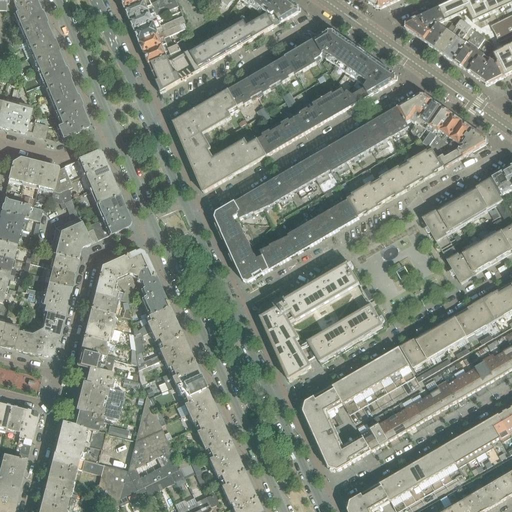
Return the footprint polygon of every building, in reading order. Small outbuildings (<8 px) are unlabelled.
[(13,0),(0,0),(0,12),(7,12),(15,10),(11,1),(13,0)] [(43,20),(35,2),(34,0),(13,0),(11,1),(15,10),(17,15),(15,16),(21,30),(43,20)] [(149,0),(121,0),(126,11),(149,1),(149,0)] [(130,21),(177,2),(175,0),(164,0),(152,5),(150,1),(149,1),(126,11),(130,21)] [(223,5),(226,0),(211,0),(208,6),(218,13),(224,5),(223,5)] [(241,0),(240,0),(226,0),(223,5),(224,5),(228,8),(234,0),(239,0),(240,1),(241,0)] [(271,0),(240,0),(241,0),(261,15),(263,12),(271,0)] [(299,10),(292,4),(285,0),(271,0),(263,12),(272,17),(269,19),(275,29),(299,15),(299,10)] [(375,9),(380,0),(366,0),(370,2),(368,4),(375,9)] [(402,0),(380,0),(375,9),(376,9),(381,10),(402,0)] [(460,0),(444,7),(439,10),(442,15),(445,23),(449,21),(457,17),(468,12),(462,0),(460,0)] [(488,0),(462,0),(468,12),(473,24),(494,14),(488,0)] [(511,0),(488,0),(494,14),(511,5),(511,0)] [(157,18),(179,8),(177,2),(130,21),(135,31),(151,25),(158,21),(157,18)] [(448,33),(438,26),(441,25),(445,23),(439,10),(406,25),(406,30),(435,51),(448,33)] [(140,44),(180,27),(186,24),(183,18),(181,13),(175,16),(177,21),(168,25),(168,23),(167,23),(164,24),(163,21),(159,23),(158,21),(151,25),(135,31),(140,44)] [(162,95),(243,47),(275,29),(269,19),(268,17),(247,30),(244,24),(191,55),(193,59),(189,61),(183,51),(182,52),(171,56),(168,57),(149,65),(162,95)] [(55,48),(49,34),(43,20),(21,30),(27,45),(22,48),(27,60),(32,57),(32,58),(55,48)] [(445,58),(467,26),(465,25),(462,22),(460,23),(459,25),(456,29),(452,26),(448,33),(435,51),(445,58)] [(165,40),(183,32),(182,31),(188,29),(186,24),(180,27),(140,44),(144,54),(167,45),(165,40)] [(467,46),(463,43),(467,37),(471,40),(475,34),(471,31),(472,29),(467,26),(445,58),(454,65),(467,46)] [(336,68),(352,46),(334,34),(329,34),(306,48),(315,64),(322,60),(325,55),(329,58),(327,62),(336,68)] [(470,62),(477,52),(485,40),(475,34),(471,40),(467,46),(454,65),(468,74),(474,65),(470,62)] [(168,57),(167,54),(170,53),(171,56),(182,52),(180,48),(178,46),(169,50),(167,45),(144,54),(149,65),(168,57)] [(356,82),(371,60),(352,46),(336,68),(356,82)] [(511,46),(493,55),(496,61),(506,79),(511,75),(511,46)] [(67,76),(61,62),(55,48),(32,58),(44,86),(67,76)] [(315,64),(306,48),(287,59),(296,75),(297,77),(316,66),(315,64)] [(478,81),(491,62),(477,52),(470,62),(474,65),(468,74),(478,81)] [(296,75),(287,59),(258,76),(268,93),(271,91),(271,90),(282,83),(283,84),(290,80),(290,79),(296,75)] [(352,109),(396,83),(396,78),(381,67),(371,60),(356,82),(365,89),(364,90),(365,91),(354,98),(347,94),(346,96),(352,109)] [(506,79),(496,61),(491,62),(478,81),(486,87),(490,87),(506,79)] [(78,104),(73,90),(67,76),(44,86),(56,113),(78,104)] [(268,93),(258,76),(228,93),(238,109),(244,106),(245,107),(252,103),(251,101),(263,94),(264,96),(268,93)] [(0,129),(25,136),(28,123),(32,107),(18,104),(19,100),(16,99),(18,92),(13,91),(12,98),(16,99),(14,103),(3,100),(2,104),(0,110),(0,129)] [(324,125),(352,109),(346,96),(342,91),(333,97),(332,95),(313,106),(315,109),(324,125)] [(240,112),(238,109),(228,93),(205,107),(217,129),(218,128),(222,136),(229,132),(226,127),(224,128),(223,125),(231,120),(230,118),(240,112)] [(423,116),(432,103),(425,98),(420,97),(398,110),(407,125),(411,123),(418,113),(423,116)] [(426,132),(442,109),(432,103),(423,116),(418,113),(411,123),(416,126),(411,133),(416,141),(419,141),(427,132),(426,132)] [(86,131),(88,126),(78,104),(56,113),(62,127),(58,129),(53,131),(58,143),(79,134),(86,131)] [(217,129),(205,107),(174,125),(188,158),(200,151),(203,155),(208,152),(211,150),(203,137),(217,129)] [(296,142),(324,125),(315,109),(308,112),(308,111),(300,115),(301,117),(290,123),(289,122),(285,124),(296,142)] [(431,146),(453,117),(442,109),(426,132),(427,132),(431,135),(423,145),(429,149),(431,146)] [(409,129),(407,125),(398,110),(379,121),(390,140),(394,138),(396,141),(407,135),(405,131),(409,129)] [(460,147),(472,130),(453,117),(431,146),(435,151),(440,160),(445,158),(447,157),(453,149),(457,152),(460,147)] [(390,140),(379,121),(360,132),(371,152),(376,150),(378,155),(390,148),(387,143),(391,141),(390,140)] [(32,137),(35,125),(28,123),(25,136),(32,137)] [(267,158),(296,142),(285,124),(281,126),(282,128),(271,134),(270,133),(262,137),(263,139),(258,142),(267,158)] [(38,139),(41,126),(35,125),(32,137),(38,139)] [(44,140),(47,128),(41,126),(38,139),(44,140)] [(445,170),(487,146),(487,141),(472,130),(460,147),(463,149),(446,160),(445,158),(440,160),(444,169),(445,170)] [(371,152),(360,132),(340,144),(352,164),(371,152)] [(267,158),(258,142),(256,139),(246,145),(244,143),(230,151),(242,173),(267,158)] [(352,164),(340,144),(321,155),(331,173),(332,175),(337,173),(340,178),(351,171),(348,166),(352,164)] [(242,173),(230,151),(213,161),(208,152),(203,155),(200,151),(188,158),(204,195),(242,173)] [(443,170),(433,151),(428,154),(427,152),(404,166),(405,167),(416,186),(422,182),(421,180),(422,179),(424,183),(436,176),(434,173),(438,171),(439,172),(443,170)] [(106,169),(101,156),(96,154),(78,162),(85,178),(106,169)] [(331,173),(321,155),(302,166),(313,184),(317,182),(320,187),(331,180),(328,175),(331,173)] [(38,189),(43,167),(20,161),(13,165),(8,183),(9,183),(9,182),(38,189)] [(75,181),(69,166),(65,168),(64,170),(70,183),(75,181)] [(313,184),(302,166),(293,171),(308,196),(313,193),(309,186),(313,184)] [(53,194),(58,172),(57,170),(43,167),(38,189),(52,193),(51,194),(53,194)] [(416,186),(405,167),(401,169),(400,168),(376,182),(376,184),(387,202),(395,197),(396,199),(408,192),(407,191),(416,186)] [(503,197),(511,192),(511,190),(511,189),(511,168),(493,180),(503,197)] [(118,198),(116,192),(106,169),(85,178),(97,207),(118,198)] [(72,189),(70,183),(64,170),(58,172),(53,194),(50,204),(60,206),(64,204),(71,202),(71,201),(68,191),(72,189)] [(308,196),(293,171),(284,176),(294,195),(298,192),(302,200),(308,196)] [(291,197),(294,195),(284,176),(266,187),(275,206),(280,203),(283,208),(294,202),(291,197)] [(446,236),(492,209),(496,207),(509,229),(511,227),(511,217),(501,198),(503,197),(493,180),(423,220),(442,252),(452,246),(446,236)] [(387,202),(376,184),(373,186),(372,184),(347,199),(349,202),(359,219),(367,214),(368,215),(380,209),(378,206),(382,204),(383,205),(387,202)] [(266,187),(256,193),(265,212),(275,207),(275,206),(266,187)] [(265,212),(256,193),(234,206),(240,216),(244,214),(247,219),(255,215),(255,216),(265,212)] [(20,200),(7,197),(5,202),(18,205),(20,200)] [(128,229),(130,224),(118,198),(97,207),(103,221),(110,236),(109,237),(128,229)] [(360,220),(359,219),(349,202),(345,205),(342,200),(331,206),(334,211),(330,214),(340,232),(360,220)] [(43,212),(18,205),(5,202),(2,214),(24,220),(40,224),(43,212)] [(84,230),(79,220),(71,202),(64,204),(70,218),(51,227),(49,235),(54,236),(49,255),(55,258),(77,263),(79,252),(81,250),(91,245),(84,230)] [(238,228),(235,220),(239,218),(241,222),(247,219),(244,214),(240,216),(234,206),(217,215),(216,220),(222,234),(222,235),(238,228)] [(340,232),(330,214),(326,215),(322,208),(316,211),(331,237),(340,232)] [(331,237),(316,211),(311,215),(315,222),(312,224),(322,242),(331,237)] [(0,243),(17,248),(20,234),(24,220),(2,214),(0,223),(0,243)] [(110,236),(103,221),(84,230),(91,245),(109,237),(110,236)] [(322,242),(312,224),(308,226),(305,221),(294,228),(297,233),(293,235),(304,253),(322,242)] [(241,226),(238,228),(222,235),(232,257),(251,248),(241,226)] [(462,286),(511,256),(511,227),(509,229),(459,258),(453,248),(443,254),(462,286)] [(279,267),(304,253),(293,235),(289,237),(290,239),(270,248),(271,250),(279,267)] [(11,270),(13,262),(17,248),(0,243),(0,273),(10,276),(14,277),(16,271),(11,270)] [(264,276),(259,264),(258,262),(256,259),(251,248),(232,257),(239,272),(244,283),(250,284),(264,276)] [(279,267),(271,250),(261,254),(263,260),(258,262),(259,264),(264,276),(279,267)] [(137,282),(141,272),(149,268),(143,254),(139,253),(102,269),(101,272),(110,274),(116,282),(115,283),(126,295),(130,299),(137,282)] [(70,290),(77,263),(55,258),(48,285),(70,290)] [(385,330),(373,310),(348,266),(285,302),(285,301),(274,307),(277,310),(261,319),(289,382),(312,369),(308,363),(317,358),(322,367),(385,330)] [(168,309),(149,268),(141,272),(137,282),(143,284),(145,290),(143,291),(146,298),(143,300),(151,317),(168,309)] [(113,316),(117,301),(117,300),(115,300),(116,293),(113,292),(115,283),(116,282),(110,274),(101,272),(92,310),(113,316)] [(0,303),(3,304),(6,291),(10,276),(0,273),(0,303)] [(511,284),(483,302),(495,323),(510,314),(511,313),(511,284)] [(62,319),(70,290),(48,285),(43,307),(39,306),(38,312),(46,315),(62,319)] [(477,334),(495,323),(483,302),(401,349),(414,370),(422,366),(457,346),(466,340),(477,334)] [(23,309),(22,313),(23,316),(24,315),(31,327),(37,324),(33,319),(32,320),(27,310),(24,309),(23,308),(23,309)] [(180,337),(172,319),(168,309),(151,317),(143,321),(145,326),(147,325),(151,333),(144,337),(148,347),(155,343),(155,342),(157,341),(160,346),(180,337)] [(112,321),(113,317),(113,316),(92,310),(84,339),(106,345),(106,344),(115,347),(116,341),(120,342),(121,339),(134,343),(133,337),(113,332),(115,322),(112,321)] [(58,338),(62,319),(46,315),(42,331),(32,337),(36,347),(38,347),(36,356),(37,356),(49,359),(52,357),(55,342),(56,339),(58,338)] [(36,347),(32,337),(17,333),(18,331),(13,330),(14,329),(9,328),(10,323),(5,322),(4,326),(3,326),(0,338),(0,347),(35,357),(36,356),(38,347),(36,347)] [(193,364),(188,354),(180,337),(160,346),(162,350),(159,352),(160,352),(156,354),(158,357),(144,363),(142,359),(143,359),(141,355),(138,356),(136,356),(137,368),(138,373),(141,371),(149,368),(159,363),(164,361),(168,370),(170,369),(172,373),(180,370),(193,364)] [(105,349),(106,345),(84,339),(77,367),(90,371),(110,376),(114,362),(106,360),(108,350),(105,349)] [(511,349),(511,348),(511,347),(511,345),(501,350),(503,354),(511,368),(511,349)] [(464,358),(473,352),(471,348),(462,354),(464,358)] [(410,368),(399,350),(389,356),(400,374),(410,368)] [(511,372),(511,368),(503,354),(495,359),(494,359),(504,377),(511,372)] [(504,377),(494,359),(495,359),(493,355),(492,356),(483,361),(485,364),(495,382),(504,377)] [(400,374),(389,356),(380,361),(390,379),(400,374)] [(390,379),(380,361),(371,367),(381,384),(390,379)] [(205,391),(197,374),(193,364),(180,370),(172,373),(174,378),(172,379),(179,396),(180,398),(183,396),(185,401),(205,391)] [(495,382),(485,364),(475,370),(486,388),(495,382)] [(381,384),(371,367),(361,372),(371,390),(381,384)] [(486,388),(475,370),(466,375),(476,393),(486,388)] [(112,386),(114,382),(111,381),(112,376),(110,376),(90,371),(86,385),(124,395),(124,394),(126,390),(112,386)] [(147,385),(141,371),(138,373),(140,383),(141,387),(147,385)] [(371,390),(361,372),(352,378),(362,395),(371,390)] [(476,393),(466,375),(457,381),(467,399),(476,393)] [(362,395),(352,378),(343,383),(353,400),(362,395)] [(467,399),(457,381),(448,386),(447,386),(458,404),(467,399)] [(353,400),(343,383),(333,388),(343,406),(353,400)] [(458,404),(447,386),(448,386),(446,383),(438,388),(437,388),(450,409),(458,404)] [(115,424),(117,424),(124,394),(124,395),(86,385),(86,386),(83,385),(76,412),(79,413),(79,414),(104,421),(107,422),(115,424)] [(344,408),(343,406),(333,388),(306,404),(304,414),(329,470),(338,473),(354,465),(369,456),(373,454),(362,436),(361,437),(362,439),(360,440),(354,444),(344,449),(328,414),(334,411),(340,408),(341,410),(344,408)] [(450,409),(437,388),(429,393),(431,396),(441,414),(450,409)] [(218,419),(210,401),(205,391),(185,401),(187,405),(185,407),(193,425),(195,423),(197,428),(218,419)] [(441,414),(431,396),(422,401),(433,418),(441,414)] [(141,421),(135,443),(145,446),(151,423),(158,421),(155,415),(154,414),(152,409),(148,401),(147,397),(146,399),(146,400),(143,412),(141,421)] [(157,406),(153,399),(148,401),(152,409),(157,406)] [(433,418),(422,401),(414,405),(425,423),(433,418)] [(425,423),(414,405),(405,411),(416,428),(425,423)] [(0,429),(5,431),(11,410),(10,410),(9,408),(6,407),(4,408),(1,407),(0,406),(0,429)] [(28,457),(37,419),(37,418),(35,415),(25,412),(24,412),(22,412),(20,412),(17,412),(16,410),(13,409),(11,410),(5,431),(21,435),(20,439),(24,440),(23,445),(17,444),(15,454),(28,457)] [(416,428),(405,411),(397,416),(407,434),(416,428)] [(511,419),(507,412),(499,417),(510,435),(511,433),(511,419)] [(165,426),(159,413),(155,415),(158,421),(161,428),(165,426)] [(101,431),(104,421),(79,414),(78,417),(75,428),(97,434),(98,430),(101,431)] [(334,419),(339,427),(343,425),(338,416),(337,417),(334,419)] [(407,434),(397,416),(388,421),(398,439),(407,434)] [(510,435),(499,417),(490,422),(501,440),(500,441),(503,444),(511,439),(511,438),(510,435)] [(230,446),(222,428),(218,419),(197,428),(199,432),(197,433),(205,452),(208,451),(210,455),(230,446)] [(151,423),(145,446),(149,447),(152,453),(169,446),(167,442),(164,436),(161,430),(161,428),(158,421),(151,423)] [(398,439),(388,421),(379,426),(390,444),(398,439)] [(490,422),(481,427),(492,445),(500,441),(501,440),(490,422)] [(102,449),(105,436),(97,434),(75,428),(62,425),(55,455),(97,466),(100,455),(102,449)] [(390,444),(379,426),(370,431),(381,449),(390,444)] [(492,445),(481,427),(473,432),(485,455),(494,450),(495,449),(492,445)] [(347,431),(342,433),(348,442),(352,439),(347,431)] [(381,449),(370,431),(362,436),(373,454),(381,449)] [(485,455),(473,432),(464,437),(477,460),(485,455)] [(477,460),(464,437),(455,443),(468,465),(477,460)] [(468,465),(455,443),(446,448),(457,466),(459,470),(468,465)] [(169,446),(152,453),(155,461),(158,467),(165,464),(171,475),(180,471),(177,464),(169,446)] [(242,473),(235,456),(230,446),(210,455),(212,460),(209,461),(218,480),(220,478),(222,482),(242,473)] [(446,448),(437,453),(447,471),(457,466),(446,448)] [(26,462),(28,457),(15,454),(15,455),(4,453),(3,457),(26,462)] [(437,453),(427,459),(438,477),(447,471),(437,453)] [(73,485),(77,472),(77,471),(81,472),(82,472),(95,476),(101,477),(103,468),(97,466),(55,455),(49,479),(73,485)] [(25,468),(26,462),(3,457),(0,467),(0,486),(19,492),(20,486),(19,485),(20,479),(23,469),(25,468)] [(427,459),(418,464),(429,482),(438,477),(427,459)] [(188,467),(185,460),(177,464),(180,471),(188,467)] [(155,461),(147,464),(156,483),(162,480),(171,475),(165,464),(158,467),(155,461)] [(147,464),(140,468),(149,486),(153,485),(156,483),(147,464)] [(418,464),(409,469),(419,488),(429,482),(418,464)] [(140,468),(132,471),(141,490),(149,486),(140,468)] [(409,469),(399,475),(410,493),(419,488),(409,469)] [(132,471),(124,475),(134,494),(141,490),(132,471)] [(184,480),(180,471),(171,475),(175,484),(184,480)] [(255,501),(247,483),(242,473),(222,482),(224,487),(222,489),(230,507),(233,506),(235,510),(255,501)] [(124,475),(117,478),(126,498),(134,494),(124,475)] [(175,484),(171,475),(162,480),(166,489),(175,484)] [(399,475),(390,480),(401,498),(410,493),(399,475)] [(496,507),(511,497),(511,476),(511,475),(507,478),(506,476),(497,481),(495,479),(488,483),(489,486),(490,487),(486,490),(496,507)] [(117,478),(109,482),(119,501),(126,498),(117,478)] [(70,500),(73,485),(49,479),(42,507),(62,511),(70,511),(73,501),(70,500)] [(93,506),(91,511),(96,511),(119,501),(109,482),(100,480),(97,491),(93,505),(93,506)] [(166,489),(162,480),(156,483),(153,485),(157,493),(166,489)] [(390,480),(381,486),(390,501),(391,504),(401,498),(390,480)] [(477,491),(472,483),(467,486),(471,494),(477,491)] [(148,497),(157,493),(153,485),(144,489),(146,493),(148,497)] [(17,497),(19,492),(0,486),(0,511),(12,511),(14,504),(16,498),(17,497)] [(371,511),(384,505),(390,501),(381,486),(376,489),(351,503),(348,511),(371,511)] [(146,493),(144,489),(135,493),(137,497),(146,493)] [(463,511),(486,511),(496,507),(486,490),(481,493),(480,491),(464,500),(465,502),(460,505),(463,511)] [(450,505),(447,500),(452,497),(451,496),(440,502),(441,503),(444,509),(450,505)] [(118,502),(120,508),(129,504),(126,498),(118,502)] [(211,511),(210,508),(205,499),(196,504),(199,511),(211,511)] [(199,511),(196,504),(194,500),(185,504),(188,511),(199,511)] [(258,511),(259,511),(255,501),(235,510),(235,511),(258,511)] [(463,511),(460,505),(458,501),(453,504),(454,506),(443,511),(463,511)] [(188,511),(185,504),(184,502),(175,507),(175,508),(177,511),(188,511)]
